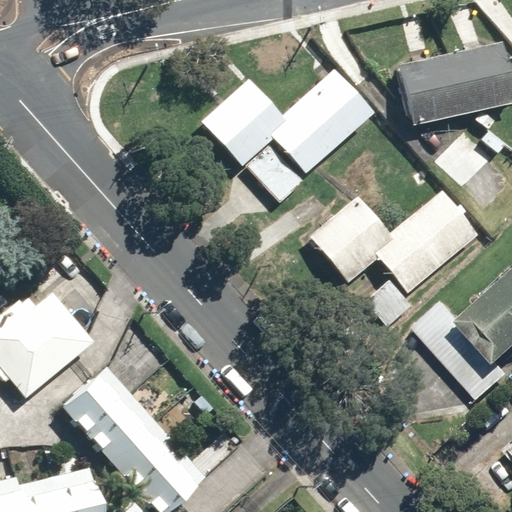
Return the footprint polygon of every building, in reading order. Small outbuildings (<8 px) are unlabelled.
[(398,64),(411,124),(511,102),(511,84),(503,41),(398,64)] [(307,178),(303,174),(374,112),(331,64),(277,112),(247,78),(200,119),(276,206),(307,178)] [(355,193),(307,235),(348,281),(375,257),(407,293),(477,231),(440,188),(390,232),(355,193)] [(511,274),(462,318),(445,299),(414,327),(478,400),(509,372),(500,362),(511,351),(511,274)] [(411,304),(388,277),(363,299),(386,326),(411,304)] [(33,307),(23,295),(0,314),(0,368),(23,397),(91,342),(50,293),(33,307)] [(109,363),(62,402),(152,511),(165,511),(205,480),(109,363)] [(0,511),(104,511),(93,466),(18,484),(16,476),(6,479),(1,457),(0,457),(0,511)] [(148,511),(134,495),(119,507),(123,511),(148,511)]
